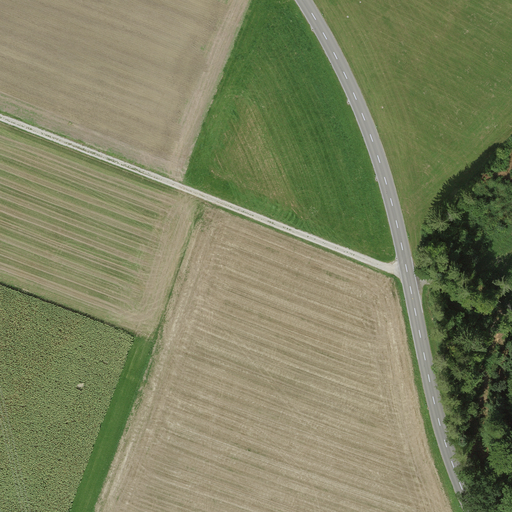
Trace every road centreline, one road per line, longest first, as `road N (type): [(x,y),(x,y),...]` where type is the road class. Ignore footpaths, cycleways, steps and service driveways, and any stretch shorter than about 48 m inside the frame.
road 1 (tertiary): [(471,511),(435,408),(366,119),(304,0)]
road 2 (track): [(408,278),(0,119)]
